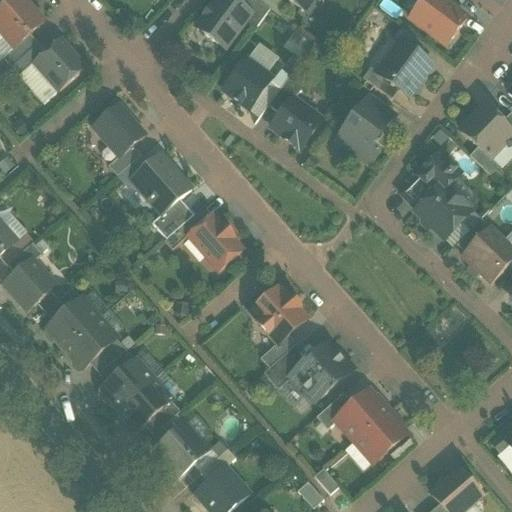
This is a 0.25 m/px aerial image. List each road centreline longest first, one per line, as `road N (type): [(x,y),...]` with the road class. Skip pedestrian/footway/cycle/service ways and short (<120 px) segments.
road 1 (residential): [(359,215),(176,82),(128,70)]
road 2 (residential): [(128,70),(311,271)]
road 3 (residential): [(511,16),(359,215)]
road 4 (residential): [(311,271),(458,435)]
road 5 (residential): [(511,345),(375,219),(359,215)]
road 6 (secondary): [(0,359),(130,511)]
